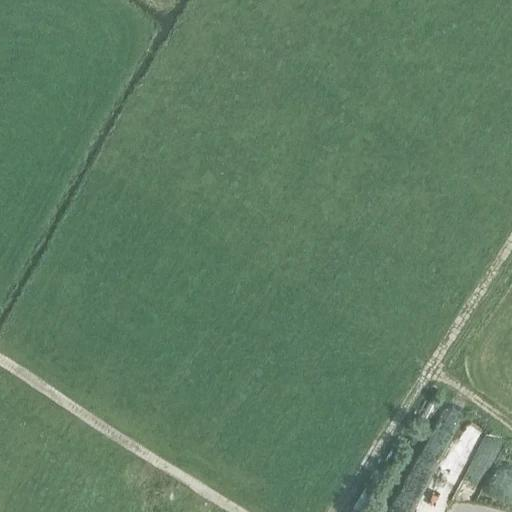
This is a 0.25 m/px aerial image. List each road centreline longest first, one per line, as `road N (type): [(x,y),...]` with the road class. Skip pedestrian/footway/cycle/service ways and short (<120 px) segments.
road 1 (track): [(511,250),(346,511)]
road 2 (track): [(0,356),(242,511)]
